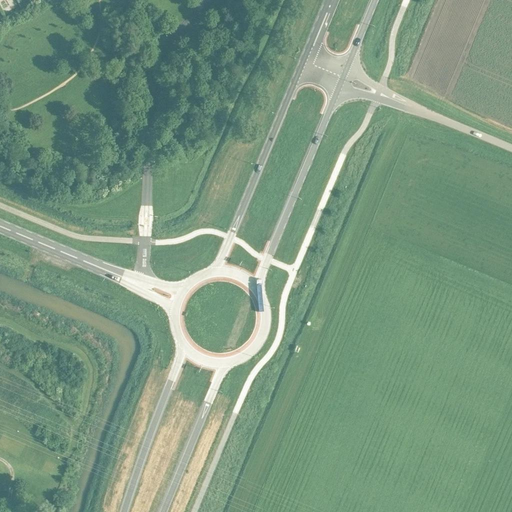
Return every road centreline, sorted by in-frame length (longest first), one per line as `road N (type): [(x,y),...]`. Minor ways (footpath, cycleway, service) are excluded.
road 1 (primary): [(302,61),(214,273)]
road 2 (primary): [(255,290),(339,87)]
road 3 (trunk): [(184,346),(123,511)]
road 4 (trunk): [(162,511),(224,363)]
road 5 (primary): [(143,285),(0,226)]
road 6 (unclassified): [(511,148),(379,93)]
